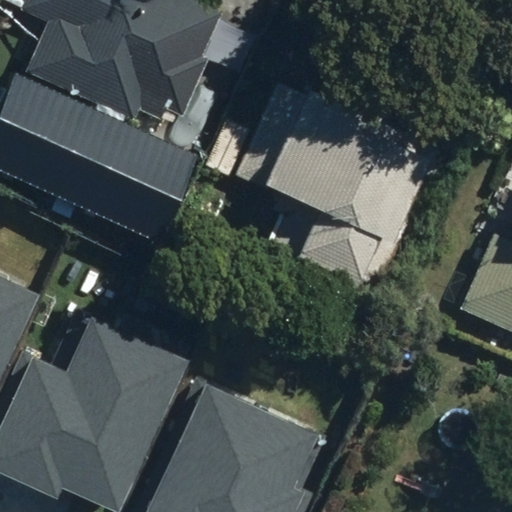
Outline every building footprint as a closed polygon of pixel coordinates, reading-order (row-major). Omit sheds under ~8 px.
[(189,54),(212,2),(206,0),(4,0),(44,16),(23,63),(133,111),(136,103),(174,120),(201,59),(189,54)] [(440,141),(276,74),(236,171),(284,190),(257,255),(345,291),(369,233),(397,245),(440,141)] [(185,179),(106,141),(70,214),(149,253),(185,179)] [(511,220),(498,214),(457,304),(511,328),(511,220)] [(0,347),(28,286),(0,273),(0,347)] [(112,508),(188,340),(120,309),(114,321),(75,303),(50,358),(21,345),(0,390),(0,471),(50,494),(55,483),(112,508)] [(324,429),(190,371),(128,511),(300,511),(312,486),(301,482),(324,429)]
